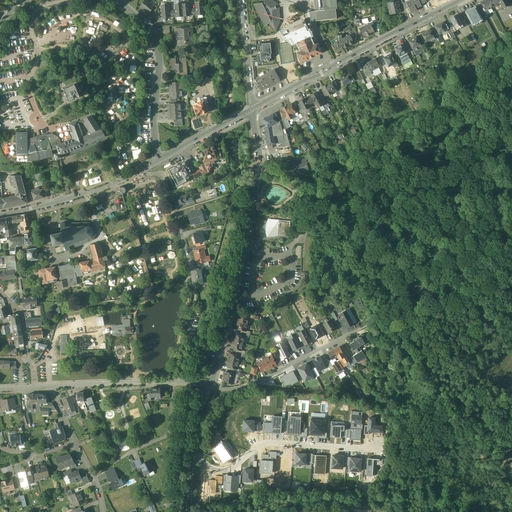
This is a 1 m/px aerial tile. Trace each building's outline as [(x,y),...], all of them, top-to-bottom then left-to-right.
[(154,7),(145,0),(144,0),(139,7),(148,14),(151,10),(154,7)] [(277,4),(271,0),(264,0),(263,3),(264,3),(263,3),(262,3),(262,4),(261,3),(254,5),(265,27),(268,23),(275,31),(280,21),(279,9),(276,9),(275,6),(277,4)] [(313,0),(315,11),(324,10),(323,0),(313,0)] [(323,0),(324,10),(335,9),(337,9),(335,0),(323,0)] [(406,3),(408,7),(411,13),(416,10),(416,9),(411,0),(406,3)] [(418,0),(411,0),(416,9),(421,6),(420,4),(418,0)] [(488,0),(483,0),(480,2),(483,7),(481,8),(483,12),(491,8),(490,7),(492,6),(488,0)] [(488,0),(492,6),(492,7),(499,4),(502,8),(508,5),(505,0),(488,0)] [(397,1),(387,3),(388,8),(390,8),(391,14),(400,13),(399,5),(400,4),(399,1),(397,1)] [(202,3),(195,4),(196,9),(196,15),(204,15),(202,3)] [(168,6),(161,7),(162,18),(169,18),(169,11),(168,6)] [(472,26),(482,21),(475,7),(465,12),(472,26)] [(335,9),(324,10),(315,11),(309,12),(310,22),(336,19),(335,9)] [(458,18),(456,15),(449,19),(453,26),(458,23),(459,25),(461,24),(460,22),(462,22),(460,17),(458,18)] [(293,44),(297,42),(308,37),(306,32),(307,31),(302,22),(281,31),(285,40),(290,38),(293,44)] [(444,25),(442,22),(437,25),(436,25),(435,25),(435,26),(434,27),(434,28),(435,29),(436,29),(438,34),(439,35),(445,31),(446,30),(447,29),(445,24),(444,25)] [(453,26),(450,28),(452,32),(460,28),(459,25),(458,23),(453,26)] [(369,24),(359,30),(364,38),(374,32),(369,24)] [(176,32),(176,33),(176,34),(175,35),(176,41),(180,41),(180,45),(185,44),(185,43),(187,43),(187,45),(190,44),(191,44),(191,43),(192,42),(192,41),(193,41),(192,28),(186,28),(186,29),(178,30),(177,30),(177,31),(176,32)] [(447,29),(446,30),(445,31),(446,33),(449,39),(454,36),(452,32),(450,28),(447,29)] [(429,29),(421,34),(425,41),(430,39),(430,41),(436,38),(432,31),(430,32),(429,29)] [(349,35),(344,38),(348,46),(354,43),(349,35)] [(416,36),(408,41),(412,49),(416,47),(420,44),(416,36)] [(308,37),(297,42),(301,51),(296,53),(301,62),(309,59),(313,57),(321,53),(317,44),(313,46),(308,37)] [(342,39),(339,41),(340,43),(343,49),(348,46),(344,38),(342,39)] [(261,45),(257,45),(258,52),(259,52),(260,55),(257,55),(258,63),(270,62),(269,59),(271,59),(271,54),(272,54),(270,43),(261,44),(261,45)] [(340,43),(336,44),(336,43),(332,45),(331,45),(335,53),(343,49),(340,43)] [(402,44),(395,48),(397,52),(395,52),(397,55),(398,54),(399,56),(401,54),(406,52),(406,51),(402,44)] [(402,61),(403,63),(410,60),(406,52),(401,54),(404,60),(402,61)] [(395,63),(390,53),(386,55),(387,56),(383,58),(384,61),(384,62),(385,64),(386,64),(387,67),(391,65),(395,63)] [(181,64),(176,64),(176,58),(170,58),(171,71),(174,71),(175,73),(175,76),(188,75),(186,57),(181,57),(181,64)] [(374,59),(368,62),(372,70),(375,69),(376,71),(379,69),(378,67),(379,67),(377,64),(379,64),(377,61),(376,62),(374,59)] [(368,62),(361,66),(363,68),(362,69),(363,72),(364,71),(366,74),(367,73),(368,75),(371,74),(369,71),(372,70),(368,62)] [(260,77),(255,80),(261,90),(279,80),(273,70),(268,73),(260,77)] [(358,82),(363,80),(359,72),(355,74),(358,82)] [(347,74),(339,77),(341,81),(340,82),(342,86),(343,86),(344,87),(346,86),(345,84),(351,81),(347,74)] [(396,76),(389,79),(392,85),(398,82),(396,76)] [(170,83),(170,90),(182,90),(182,82),(176,83),(170,83)] [(337,89),(334,84),(333,85),(331,82),(327,84),(331,93),(335,91),(335,90),(337,89)] [(74,84),(63,89),(68,102),(79,97),(74,84)] [(331,93),(327,84),(322,87),(324,90),(322,91),(325,96),(327,95),(331,93)] [(182,90),(170,90),(171,98),(176,98),(183,97),(182,90)] [(318,95),(317,96),(315,93),(311,95),(316,103),(316,104),(320,101),(321,101),(321,99),(318,95)] [(311,95),(306,97),(308,100),(305,101),(307,106),(312,103),(313,105),(316,103),(311,95)] [(305,101),(304,99),(299,102),(300,103),(298,104),(301,109),(303,109),(304,110),(308,108),(307,106),(305,101)] [(198,102),(193,104),(194,107),(194,108),(194,109),(194,110),(195,110),(195,111),(196,113),(196,114),(195,114),(196,115),(196,116),(197,116),(198,116),(199,115),(207,113),(206,112),(207,112),(206,108),(208,108),(207,104),(205,104),(204,101),(203,101),(201,102),(198,102)] [(171,104),(168,104),(169,112),(181,111),(180,103),(171,104)] [(294,106),(292,107),(290,104),(286,106),(291,114),(295,112),(296,111),(294,106)] [(286,106),(282,108),(282,110),(279,112),(282,120),(285,129),(290,126),(290,125),(295,122),(292,118),(291,114),(286,106)] [(181,111),(169,112),(170,119),(173,119),(182,118),(181,111)] [(296,111),(295,112),(291,114),(292,118),(294,121),(302,117),(300,113),(298,115),(297,114),(298,114),(296,111)] [(273,113),(263,119),(267,127),(268,128),(272,125),(278,122),(273,113)] [(92,115),(78,121),(79,124),(84,123),(89,131),(90,131),(91,132),(92,132),(100,128),(92,115)] [(78,121),(78,120),(68,123),(74,139),(61,143),(59,138),(49,141),(50,145),(56,143),(57,148),(59,152),(54,154),(56,159),(61,158),(60,154),(87,145),(105,136),(102,129),(101,130),(100,128),(92,132),(91,132),(90,131),(89,131),(88,131),(88,132),(87,133),(87,134),(84,136),(79,124),(78,121)] [(278,122),(272,125),(275,144),(280,143),(284,142),(283,134),(286,133),(285,129),(282,120),(278,122)] [(272,125),(268,128),(267,127),(264,128),(267,145),(272,144),(275,144),(272,125)] [(28,132),(16,132),(17,155),(28,155),(28,143),(28,138),(28,133),(28,132)] [(47,133),(36,136),(37,141),(30,143),(28,143),(28,155),(29,160),(36,160),(39,159),(39,160),(53,156),(52,150),(50,145),(49,141),(48,136),(47,133)] [(290,145),(286,133),(283,134),(284,142),(280,143),(281,146),(290,145)] [(218,144),(213,146),(215,151),(213,152),(215,154),(217,159),(218,160),(221,158),(219,144),(218,144)] [(207,149),(202,152),(200,153),(199,152),(198,155),(200,156),(201,158),(202,158),(204,162),(209,160),(213,157),(212,156),(215,154),(213,152),(215,151),(213,146),(207,150),(207,149)] [(215,154),(212,156),(213,157),(209,160),(210,163),(217,159),(215,154)] [(210,163),(206,166),(206,167),(208,172),(210,170),(210,168),(213,165),(216,164),(218,164),(218,162),(217,160),(218,160),(217,159),(210,163)] [(305,159),(282,164),(283,172),(291,170),(295,169),(296,172),(308,170),(305,159)] [(175,167),(174,167),(177,173),(181,171),(185,178),(193,174),(189,166),(186,161),(175,167)] [(174,166),(167,170),(176,187),(187,181),(185,178),(181,171),(177,173),(174,167),(175,167),(174,166)] [(26,194),(21,176),(9,176),(12,186),(14,185),(16,195),(2,198),(3,208),(28,203),(26,194)] [(36,191),(34,191),(31,192),(34,200),(44,197),(42,191),(42,190),(41,190),(39,190),(36,191)] [(179,197),(176,198),(178,205),(185,203),(189,202),(193,201),(192,198),(188,199),(187,195),(183,196),(179,197)] [(195,212),(189,214),(191,223),(195,222),(195,224),(199,223),(198,221),(203,220),(200,211),(195,212)] [(27,214),(21,215),(22,221),(23,226),(21,227),(22,231),(30,229),(27,214)] [(21,215),(12,217),(13,222),(13,223),(22,221),(21,215)] [(266,233),(267,237),(277,236),(277,235),(289,236),(290,221),(268,220),(266,224),(265,228),(266,233)] [(87,223),(60,223),(61,233),(61,232),(63,242),(66,251),(91,240),(94,238),(95,235),(96,232),(95,228),(93,225),(90,223),(87,223)] [(61,233),(51,235),(53,244),(63,242),(61,232),(61,233)] [(203,232),(193,234),(194,237),(192,237),(193,241),(195,240),(195,243),(205,241),(203,232)] [(31,233),(25,234),(25,237),(24,237),(25,245),(33,244),(32,236),(31,233)] [(12,238),(8,239),(9,247),(16,246),(21,246),(20,241),(19,241),(19,237),(12,238)] [(99,243),(90,245),(93,257),(94,260),(103,257),(99,243)] [(36,249),(26,250),(27,261),(38,259),(36,249)] [(204,249),(198,250),(194,251),(195,257),(196,258),(195,259),(197,264),(200,263),(207,262),(204,249)] [(103,257),(94,260),(93,257),(92,257),(91,259),(91,260),(89,261),(91,271),(90,271),(91,272),(95,271),(95,270),(105,267),(105,266),(105,262),(104,262),(104,261),(103,257)] [(89,261),(79,263),(80,264),(81,272),(82,272),(88,271),(90,271),(91,271),(89,261)] [(73,264),(59,266),(61,281),(65,280),(67,287),(77,285),(76,277),(74,266),(73,264)] [(76,277),(83,275),(82,274),(82,272),(81,272),(80,264),(74,266),(76,277)] [(55,267),(46,269),(48,280),(57,278),(55,267)] [(46,269),(39,270),(40,277),(42,276),(43,283),(48,282),(46,269)] [(199,270),(197,270),(199,283),(200,283),(200,284),(202,283),(203,282),(207,282),(205,269),(199,270)] [(8,271),(1,272),(3,280),(17,278),(16,270),(8,271)] [(36,296),(23,297),(24,307),(32,306),(40,305),(38,296),(36,296)] [(6,307),(0,308),(0,319),(3,318),(8,317),(8,315),(6,307)] [(346,310),(339,314),(342,321),(350,317),(346,310)] [(17,314),(8,315),(8,317),(3,318),(3,321),(3,322),(9,320),(10,321),(12,321),(12,324),(20,323),(18,315),(17,314)] [(244,317),(238,315),(236,322),(247,325),(249,318),(244,317)] [(350,317),(342,321),(346,329),(353,325),(350,317)] [(30,319),(26,319),(27,327),(42,325),(41,318),(30,319)] [(124,328),(130,328),(130,320),(122,320),(123,325),(113,326),(113,328),(124,328)] [(327,322),(323,324),(329,333),(335,330),(330,320),(327,321),(327,322)] [(247,325),(236,322),(235,329),(241,330),(246,331),(247,325)] [(20,323),(12,324),(14,333),(21,331),(20,323)] [(317,325),(310,329),(316,340),(323,336),(320,331),(319,329),(317,325)] [(309,339),(304,330),(298,333),(305,345),(310,343),(310,342),(309,339)] [(239,336),(233,335),(232,341),(243,344),(244,338),(244,337),(239,336)] [(14,337),(15,346),(18,345),(23,344),(22,336),(14,337)] [(357,353),(353,356),(357,362),(357,363),(366,357),(361,351),(359,347),(364,343),(360,337),(359,338),(358,337),(353,340),(354,342),(349,345),(353,350),(355,349),(357,353)] [(295,338),(289,341),(293,350),(300,347),(295,338)] [(243,344),(232,341),(230,348),(236,350),(241,351),(243,344)] [(287,357),(289,356),(283,342),(282,343),(278,345),(277,345),(280,352),(283,358),(287,357)] [(339,347),(333,350),(338,359),(340,358),(339,356),(342,354),(339,347)] [(333,350),(328,353),(331,360),(332,360),(333,359),(334,361),(336,360),(338,359),(333,350)] [(235,355),(229,354),(228,360),(238,363),(239,357),(239,356),(235,355)] [(272,356),(264,359),(269,369),(276,366),(274,362),(272,356)] [(319,356),(312,361),(318,372),(326,368),(322,361),(319,356)] [(327,358),(322,361),(326,368),(331,366),(327,358)] [(264,359),(257,362),(262,372),(269,369),(264,359)] [(238,363),(228,360),(226,367),(232,368),(236,369),(237,369),(238,363)] [(300,375),(303,380),(304,381),(313,377),(312,375),(309,371),(306,363),(297,368),(300,375)] [(340,367),(337,363),(332,366),(336,373),(341,369),(340,367)] [(290,384),(297,381),(293,373),(292,371),(282,376),(282,377),(280,378),(283,386),(289,382),(290,384)] [(230,374),(225,373),(223,381),(233,384),(235,375),(230,374)] [(159,388),(150,389),(150,394),(150,397),(151,397),(156,397),(156,398),(160,398),(159,388)] [(46,394),(38,395),(39,404),(47,403),(46,394)] [(38,395),(27,395),(27,399),(25,399),(25,403),(27,403),(27,404),(39,404),(38,395)] [(70,398),(70,397),(63,400),(63,401),(64,400),(65,403),(64,403),(66,408),(68,413),(75,410),(70,398)] [(14,398),(7,400),(9,410),(15,409),(16,413),(15,406),(14,398)] [(7,400),(0,401),(2,408),(3,415),(3,412),(9,410),(7,400)] [(39,404),(27,404),(27,409),(32,409),(37,409),(38,412),(41,412),(40,409),(39,404)] [(353,430),(353,439),(355,439),(355,441),(360,441),(361,430),(362,430),(363,424),(361,424),(362,416),(351,415),(350,429),(353,430)] [(271,433),(280,433),(281,417),(272,416),(272,424),(271,433)] [(298,435),(300,435),(301,430),(304,430),(304,428),(305,425),(302,424),(302,422),(300,422),(300,417),(290,416),(290,421),(287,421),(287,435),(292,435),(292,434),(294,434),(298,435)] [(318,436),(324,437),(324,430),(325,418),(311,417),(310,436),(318,436)] [(374,418),(368,418),(368,426),(368,432),(369,432),(381,432),(382,427),(374,426),(374,418)] [(254,431),(255,431),(255,422),(255,420),(242,419),(241,431),(254,431)] [(271,433),(272,424),(263,423),(262,432),(271,433)] [(334,438),(340,438),(340,437),(341,431),(344,431),(344,428),(344,426),(334,425),(334,426),(331,426),(330,437),(334,437),(334,438)] [(56,430),(57,432),(51,434),(54,442),(64,439),(63,434),(64,433),(62,428),(61,428),(56,430)] [(298,437),(307,437),(307,428),(304,428),(304,430),(301,430),(300,435),(298,435),(298,437)] [(318,438),(327,439),(327,430),(324,430),(324,437),(318,436),(318,438)] [(11,446),(21,445),(21,444),(20,435),(10,436),(11,446)] [(223,461),(231,456),(222,443),(214,448),(223,461)] [(69,454),(61,457),(61,456),(55,458),(58,465),(61,463),(63,468),(69,466),(74,464),(73,462),(71,458),(69,454)] [(305,463),(306,455),(296,454),(295,462),(295,464),(299,465),(305,465),(305,463)] [(259,473),(272,474),(273,459),(268,459),(269,455),(268,455),(263,455),(263,460),(260,460),(259,473)] [(326,456),(316,455),(315,463),(315,474),(325,474),(326,456)] [(332,456),(332,468),(342,469),(342,466),(343,457),(332,456)] [(137,469),(142,467),(145,475),(153,471),(155,470),(153,466),(151,467),(149,461),(142,464),(139,459),(133,461),(137,469)] [(361,460),(350,459),(349,467),(349,473),(360,474),(361,460)] [(373,459),(367,459),(366,477),(372,477),(372,475),(375,475),(375,465),(375,460),(373,460),(373,459)] [(46,465),(36,467),(38,473),(39,479),(40,479),(43,478),(44,478),(45,478),(47,478),(47,477),(49,477),(46,465)] [(30,468),(24,469),(25,472),(27,481),(28,481),(32,480),(32,476),(30,468)] [(253,470),(244,470),(243,481),(252,482),(253,470)] [(72,473),(68,475),(69,478),(69,479),(69,480),(70,479),(71,483),(81,478),(78,471),(72,473)] [(118,478),(115,471),(115,472),(107,475),(110,481),(111,483),(110,483),(113,490),(121,486),(120,484),(123,483),(121,478),(119,479),(118,478)] [(25,472),(19,473),(22,487),(28,485),(28,481),(27,481),(25,472)] [(237,478),(225,477),(225,489),(236,490),(237,478)] [(12,480),(1,483),(3,491),(14,489),(12,480)] [(215,480),(208,480),(207,493),(216,493),(216,483),(216,481),(215,480)] [(80,491),(73,494),(69,496),(70,496),(75,506),(71,507),(71,508),(85,502),(84,502),(81,495),(82,495),(80,491)]
